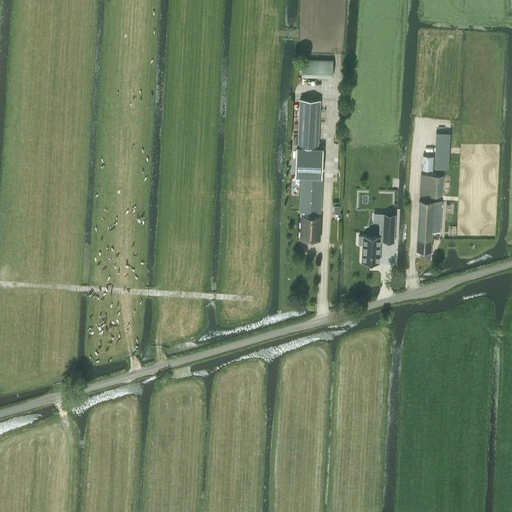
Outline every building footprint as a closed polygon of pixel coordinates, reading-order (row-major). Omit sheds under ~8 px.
[(333,58),(302,58),(302,75),(333,76),(333,58)] [(301,99),(297,174),(320,175),(322,146),(316,145),(319,100),(301,99)] [(436,133),(435,166),(447,167),(449,134),(436,133)] [(422,154),(421,168),(432,169),(433,155),(422,154)] [(448,195),(450,175),(421,174),(419,194),(448,195)] [(320,212),(322,176),(302,175),(300,210),(320,212)] [(439,230),(441,200),(437,200),(437,199),(434,199),(434,200),(419,199),(416,249),(420,249),(420,256),(430,256),(431,230),(439,230)] [(395,214),(384,213),(382,240),(394,241),(395,214)] [(319,230),(320,216),(301,215),(300,238),(316,238),(316,230),(319,230)] [(379,261),(380,240),(380,235),(379,235),(362,234),(362,235),(358,235),(358,239),(358,242),(358,244),(362,244),(361,261),(379,261)]
